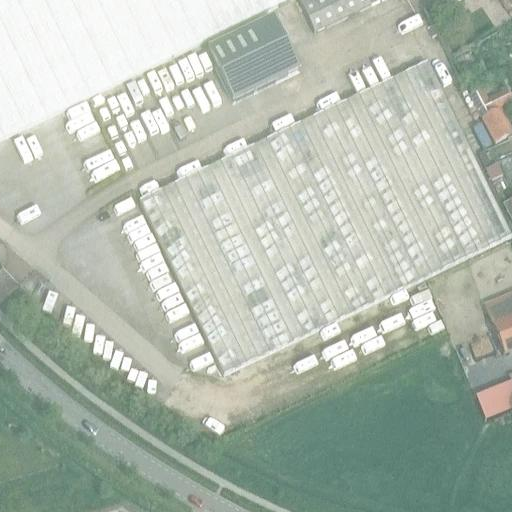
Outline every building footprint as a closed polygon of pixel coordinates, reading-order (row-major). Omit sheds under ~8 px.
[(0,0),(0,143),(294,2),(292,0),(0,0)] [(367,9),(362,0),(294,0),(312,36),(367,9)] [(362,0),(367,9),(387,0),(362,0)] [(443,14),(463,0),(442,0),(437,4),(443,14)] [(511,0),(503,0),(504,1),(499,4),(508,16),(511,13),(511,0)] [(272,20),(206,52),(232,106),(299,74),(272,20)] [(220,380),(510,240),(425,66),(135,206),(220,380)] [(480,120),(511,103),(511,101),(507,91),(487,101),(483,92),(469,99),(480,120)] [(481,121),(494,147),(511,136),(511,131),(501,110),(481,121)] [(491,183),(503,178),(497,166),(485,172),(491,183)] [(502,357),(511,353),(511,296),(483,309),(502,357)]
